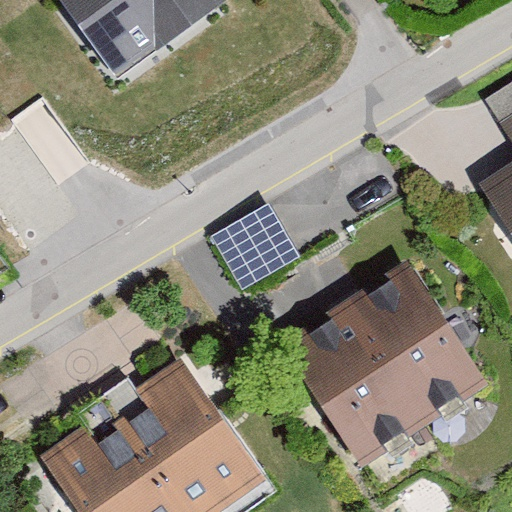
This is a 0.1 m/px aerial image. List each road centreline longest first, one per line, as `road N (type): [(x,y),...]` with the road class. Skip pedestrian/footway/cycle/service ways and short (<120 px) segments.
road 1 (residential): [(511,28),(0,332)]
road 2 (unknown): [(97,274),(0,167)]
